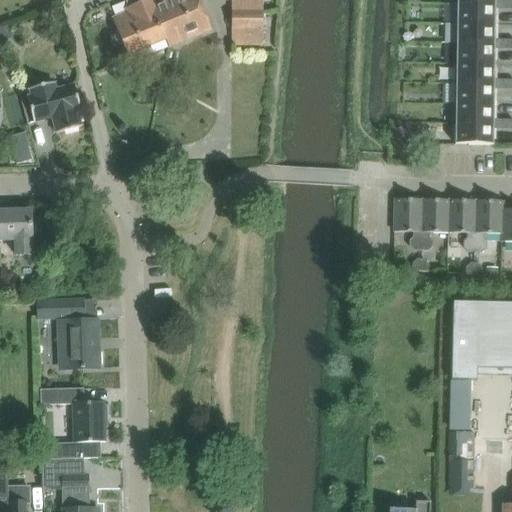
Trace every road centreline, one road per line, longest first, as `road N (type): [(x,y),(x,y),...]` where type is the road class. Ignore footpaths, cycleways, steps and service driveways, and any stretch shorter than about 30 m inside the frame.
road 1 (residential): [(0,194),(119,198),(148,248),(143,511)]
road 2 (residential): [(511,188),(378,178)]
